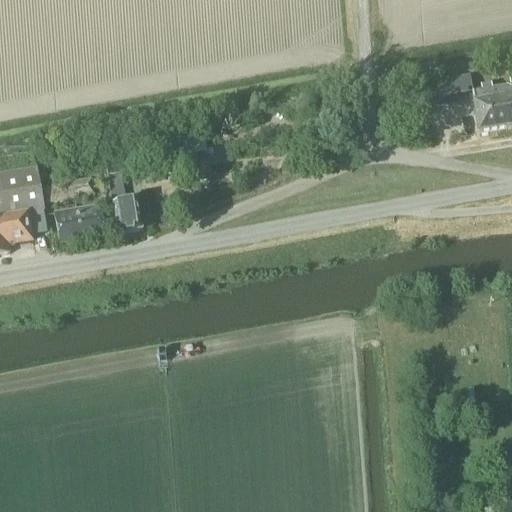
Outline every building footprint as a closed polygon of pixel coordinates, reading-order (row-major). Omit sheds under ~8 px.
[(469,79),(453,82),(455,98),(471,96),(471,95),(472,95),(469,79)] [(472,95),(471,95),(471,96),(473,105),(472,105),(477,136),(506,130),(506,131),(511,130),(511,83),(508,84),(509,89),(491,92),(490,87),(480,89),(481,94),(472,95)] [(432,112),(428,86),(403,91),(408,116),(432,112)] [(149,165),(152,181),(185,175),(182,159),(207,155),(204,136),(158,144),(161,163),(149,165)] [(117,237),(141,233),(135,200),(124,202),(120,178),(131,176),(127,157),(103,161),(117,237)] [(31,244),(30,239),(46,236),(35,172),(0,178),(0,257),(8,256),(7,249),(31,244)] [(73,201),(93,197),(90,182),(70,185),(73,201)] [(53,205),(73,201),(70,185),(51,189),(53,205)] [(88,211),(75,213),(81,244),(104,240),(97,204),(87,206),(88,211)] [(58,248),(81,244),(75,213),(53,217),(58,248)] [(510,498),(508,482),(483,484),(485,500),(510,498)]
